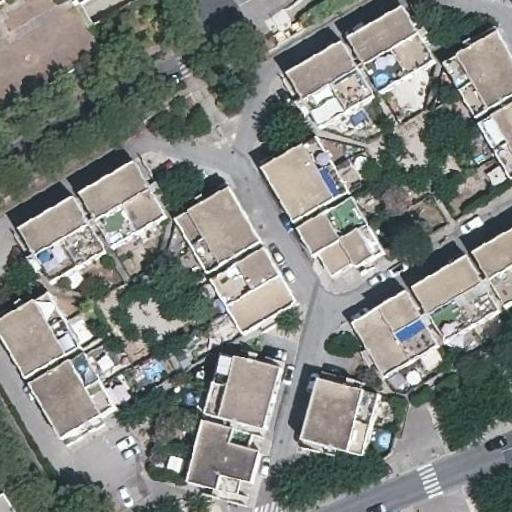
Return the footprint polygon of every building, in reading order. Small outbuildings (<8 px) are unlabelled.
[(81,0),(80,1),(90,17),(115,0),(81,0)] [(427,46),(404,7),(391,15),(377,23),(409,78),(436,62),(427,46)] [(409,78),(377,23),(366,30),(350,39),(381,94),(409,78)] [(445,64),(461,91),(511,61),(511,53),(510,51),(499,32),(480,44),(460,55),(445,64)] [(375,97),(344,42),(332,49),(317,58),(348,113),(375,97)] [(348,113),(317,58),(305,65),(289,74),(312,113),(321,129),(348,113)] [(511,61),(461,91),(477,119),(511,98),(511,61)] [(511,106),(480,125),(496,152),(511,143),(511,106)] [(303,146),(264,169),(273,185),(280,196),(334,165),(318,137),(303,146)] [(511,143),(496,152),(511,179),(511,143)] [(159,202),(136,163),(122,171),(108,179),(141,233),(168,217),(159,202)] [(350,192),(334,165),(280,196),(295,223),(350,192)] [(141,233),(108,179),(96,186),(82,194),(115,249),(141,233)] [(241,204),(232,188),(193,211),(177,220),(193,246),(248,216),(241,204)] [(64,205),(49,214),(80,269),(107,253),(76,198),(64,205)] [(369,225),(353,198),(299,230),(306,242),(315,257),(319,255),(369,225)] [(80,269),(49,214),(36,221),(21,229),(53,284),(80,269)] [(255,228),(248,216),(193,246),(210,274),(263,242),(255,228)] [(385,252),(369,225),(319,255),(326,266),(332,277),(355,264),(358,269),(358,268),(365,264),(372,260),(385,252)] [(511,231),(502,237),(511,254),(511,231)] [(511,304),(511,254),(502,237),(475,253),(506,308),(511,304)] [(283,276),(267,248),(213,280),(229,308),(283,276)] [(500,312),(469,257),(441,273),(473,327),(500,312)] [(473,327),(441,273),(414,288),(446,343),(473,327)] [(291,291),(283,276),(229,308),(244,334),(259,325),(274,317),(298,303),(291,291)] [(440,347),(408,292),(381,308),(412,363),(440,347)] [(66,320),(50,293),(35,302),(0,321),(0,331),(2,336),(12,352),(66,320)] [(381,308),(353,324),(385,378),(412,363),(381,308)] [(82,347),(66,320),(12,352),(18,363),(28,379),(82,347)] [(102,381),(86,353),(31,385),(39,399),(47,412),(102,381)] [(271,366),(222,353),(214,383),(275,400),(279,384),(283,369),(271,366)] [(332,382),(319,379),(315,394),(311,410),(372,425),(380,394),(332,382)] [(117,408),(102,381),(47,412),(55,427),(63,440),(84,427),(102,417),(117,408)] [(275,400),(214,383),(206,413),(268,429),(272,413),(275,400)] [(372,425),(311,410),(311,413),(306,431),(304,440),(347,451),(365,456),(372,425)] [(235,429),(202,420),(194,450),(257,468),(259,460),(262,452),(231,443),(235,429)] [(257,468),(194,450),(186,481),(217,490),(222,475),(253,483),(254,479),(256,472),(257,468)] [(0,511),(16,511),(6,493),(0,495),(0,511)]
